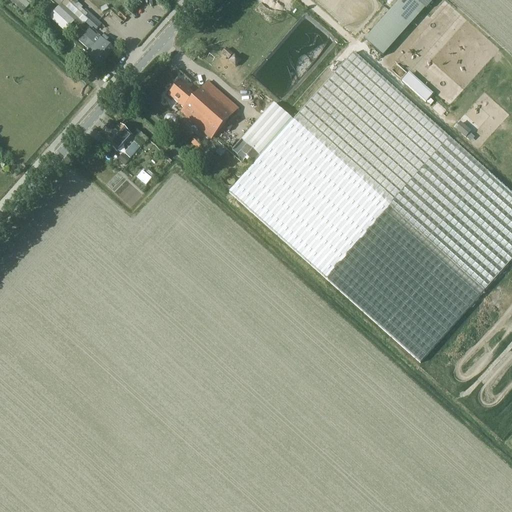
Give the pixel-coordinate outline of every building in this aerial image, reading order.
[(15,0),(26,10),(35,0),(15,0)] [(63,0),(48,17),(64,32),(74,21),(81,27),(85,22),(92,28),(93,27),(96,30),(102,24),(85,9),(84,10),(82,9),(84,7),(75,0),(63,0)] [(425,9),(414,0),(400,0),(365,41),(383,57),(425,9)] [(415,0),(426,9),(434,0),(415,0)] [(52,34),(57,30),(52,25),(47,30),(52,34)] [(89,51),(81,61),(94,72),(114,50),(109,46),(111,43),(103,36),(95,45),(84,35),(78,42),(89,51)] [(228,60),(233,54),(226,48),(221,54),(228,60)] [(511,193),(354,53),(293,120),(485,290),(511,260),(511,193)] [(236,67),(242,60),(235,54),(229,61),(236,67)] [(426,102),(432,95),(408,74),(402,81),(426,102)] [(212,140),(238,110),(208,82),(196,96),(180,82),(169,95),(184,109),(181,113),(212,140)] [(240,152),(249,159),(254,164),(255,164),(261,157),(259,156),(282,130),(284,132),(289,126),(289,125),(275,113),(269,119),(240,152)] [(293,120),(289,125),(289,126),(284,132),(282,130),(259,156),(261,157),(255,164),(254,164),(228,193),(420,363),(485,291),(293,120)] [(455,128),(465,137),(471,131),(461,122),(455,128)] [(121,126),(113,134),(124,144),(132,136),(121,126)] [(148,139),(137,129),(132,134),(144,145),(148,139)] [(471,142),(474,137),(470,133),(466,138),(471,142)] [(124,144),(113,134),(106,142),(117,152),(124,144)] [(197,151),(203,144),(196,138),(190,144),(197,151)] [(130,159),(140,148),(134,142),(124,153),(130,159)] [(221,157),(226,151),(221,146),(215,153),(221,157)] [(245,160),(247,161),(249,159),(240,152),(236,157),(243,162),(245,160)] [(124,165),(130,159),(123,153),(117,159),(124,165)] [(146,185),(154,176),(148,170),(145,173),(142,171),(137,177),(146,185)]
